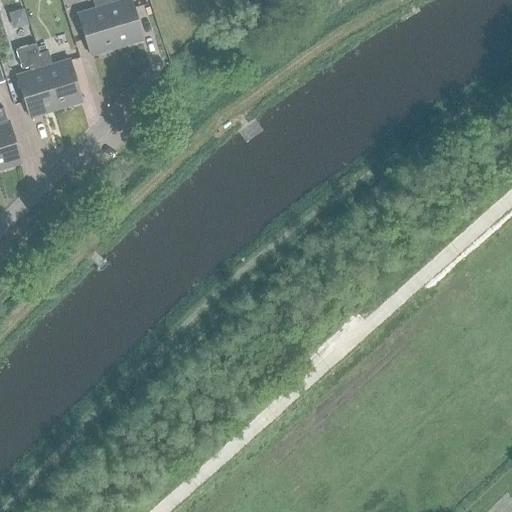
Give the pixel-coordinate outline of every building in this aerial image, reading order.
[(89,55),(116,47),(101,0),(91,0),(95,10),(77,15),(89,55)] [(101,0),(116,47),(143,39),(131,0),(127,0),(113,4),(111,0),(101,0)] [(29,10),(14,10),(15,25),(30,24),(29,10)] [(55,109),(39,54),(36,44),(15,50),(21,69),(29,67),(30,73),(16,77),(28,117),(55,109)] [(47,51),(39,54),(55,109),(82,101),(70,61),(52,66),(47,51)] [(6,123),(2,108),(0,108),(0,168),(21,162),(9,122),(6,123)]
